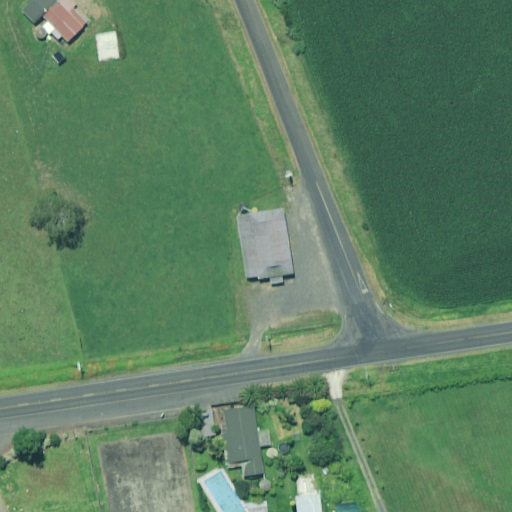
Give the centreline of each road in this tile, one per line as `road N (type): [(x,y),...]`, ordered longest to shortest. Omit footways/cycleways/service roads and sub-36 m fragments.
road 1 (tertiary): [(0,408),(385,352)]
road 2 (unclassified): [(385,352),(246,0)]
road 3 (tertiary): [(385,352),(511,333)]
